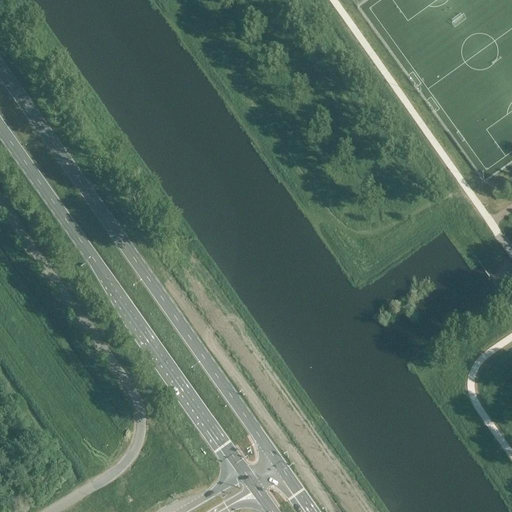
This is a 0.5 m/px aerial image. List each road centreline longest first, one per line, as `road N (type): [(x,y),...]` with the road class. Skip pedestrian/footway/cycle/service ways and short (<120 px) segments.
road 1 (trunk): [(275,461),(0,67)]
road 2 (trunk): [(0,131),(244,473)]
road 3 (unclassified): [(52,511),(124,464),(139,439),(140,411),(0,203)]
